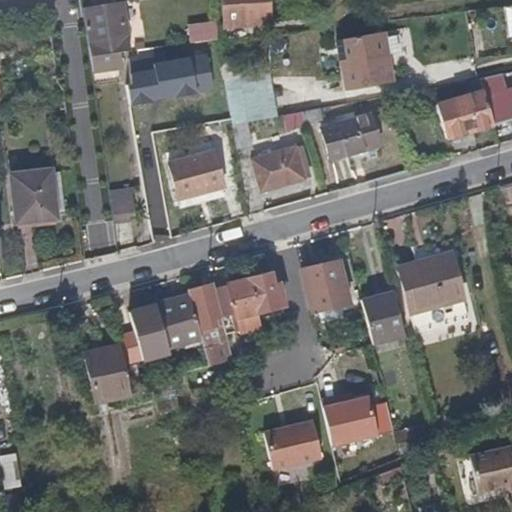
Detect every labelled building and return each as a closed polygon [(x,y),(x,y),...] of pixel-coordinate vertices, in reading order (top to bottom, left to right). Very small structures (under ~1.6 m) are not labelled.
[(268,22),(267,7),(265,0),(220,0),(222,24),(228,24),(268,22)] [(84,10),(88,43),(89,50),(92,69),(123,64),(122,50),(131,48),(124,5),(84,10)] [(216,25),(216,38),(222,76),(238,74),(228,24),(222,24),(216,25)] [(387,81),(377,29),(328,38),(339,88),(387,81)] [(216,38),(190,42),(204,121),(229,115),(222,76),(216,38)] [(60,63),(61,68),(72,67),(75,85),(94,83),(92,69),(89,50),(88,43),(59,48),(60,63)] [(230,121),(248,118),(268,114),(268,71),(238,74),(222,76),(229,115),(230,121)] [(511,84),(503,87),(499,73),(493,74),(478,77),(482,88),(492,123),(511,116),(511,84)] [(446,136),(492,123),(482,88),(436,102),(446,136)] [(288,123),(304,120),(301,108),(286,111),(288,123)] [(370,111),(319,125),(329,157),(379,144),(370,111)] [(230,121),(234,146),(251,143),(248,118),(230,121)] [(295,145),(250,158),(259,189),(304,176),(295,145)] [(222,184),(213,148),(168,160),(178,197),(222,184)] [(337,184),(352,181),(349,164),(333,167),(337,184)] [(55,216),(48,168),(8,174),(14,222),(55,216)] [(108,188),(108,219),(134,219),(134,187),(108,188)] [(103,250),(117,249),(114,227),(100,227),(103,250)] [(448,253),(395,267),(407,312),(460,299),(448,253)] [(299,268),(308,309),(347,299),(336,257),(299,268)] [(266,265),(246,271),(256,309),(280,303),(272,270),(269,271),(266,265)] [(256,309),(246,271),(209,281),(215,307),(217,312),(229,310),(234,330),(257,325),(252,310),(256,309)] [(202,282),(184,287),(186,298),(203,364),(228,358),(217,312),(215,307),(208,309),(202,282)] [(159,341),(145,285),(124,290),(135,339),(146,336),(147,344),(159,341)] [(185,300),(182,288),(152,296),(164,340),(193,333),(185,300)] [(368,343),(402,334),(398,321),(390,288),(357,296),(359,304),(368,343)] [(415,339),(470,327),(464,302),(409,313),(415,339)] [(128,393),(116,342),(81,351),(92,401),(128,393)] [(203,364),(167,372),(166,372),(170,391),(232,376),(228,358),(203,364)] [(345,392),(333,395),(334,402),(347,399),(345,392)] [(333,395),(316,399),(322,424),(327,444),(372,432),(363,395),(347,399),(334,402),(333,395)] [(307,420),(255,433),(265,470),(316,456),(307,420)] [(420,449),(428,446),(422,424),(395,430),(401,451),(420,449)] [(511,483),(511,445),(466,455),(472,482),(494,477),(497,487),(511,483)] [(13,452),(0,453),(0,476),(2,488),(19,485),(13,452)]
